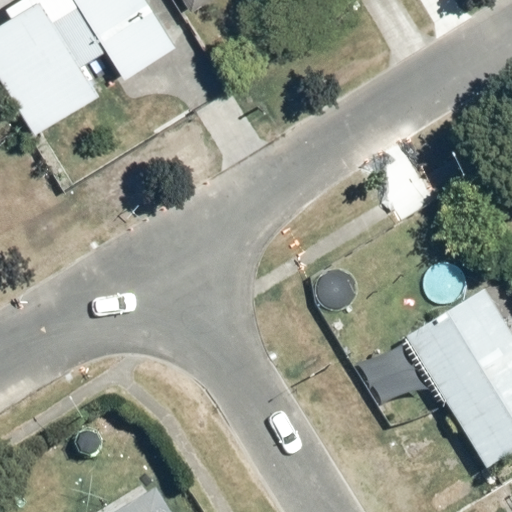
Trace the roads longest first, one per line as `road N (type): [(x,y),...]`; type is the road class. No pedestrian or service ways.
road 1 (residential): [(164,254),(511,38)]
road 2 (residential): [(323,511),(164,254)]
road 3 (residential): [(0,357),(164,254)]
